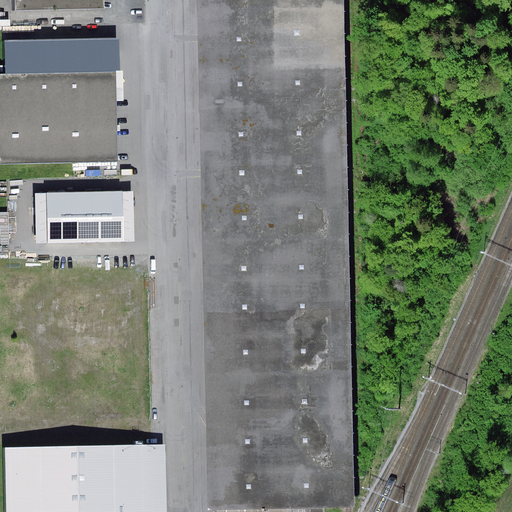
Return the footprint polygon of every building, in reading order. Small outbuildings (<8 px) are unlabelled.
[(339,506),(326,0),(210,0),(223,511),(291,511),(292,507),(339,506)] [(0,162),(114,161),(113,101),(123,100),(122,46),(85,47),(85,72),(0,73),(0,162)] [(40,194),(40,245),(138,243),(138,192),(40,194)] [(0,210),(0,228),(1,228),(1,243),(10,243),(10,211),(0,210)] [(164,511),(163,446),(4,449),(4,511),(164,511)]
